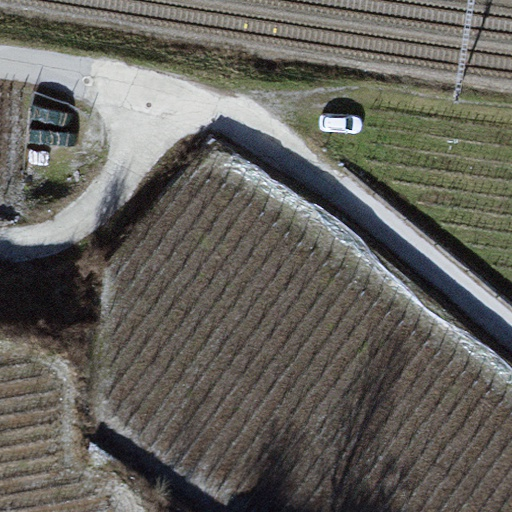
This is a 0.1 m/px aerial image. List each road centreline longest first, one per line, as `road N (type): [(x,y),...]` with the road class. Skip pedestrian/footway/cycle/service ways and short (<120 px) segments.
road 1 (track): [(0,61),(154,91),(250,128),(323,175),(511,330)]
road 2 (track): [(154,91),(125,169),(89,214),(50,237),(0,242)]
